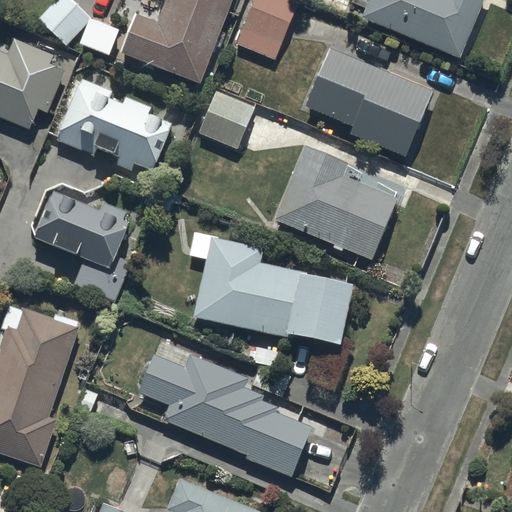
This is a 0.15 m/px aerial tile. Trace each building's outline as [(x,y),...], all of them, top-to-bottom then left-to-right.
[(72,0),(55,0),(39,19),(70,47),(94,19),(72,0)] [(136,14),(121,52),(201,83),(233,0),(165,0),(156,23),(136,14)] [(298,1),(294,0),(253,0),(235,44),(274,60),(298,1)] [(369,0),(363,16),(460,56),(482,0),(369,0)] [(0,50),(0,118),(30,131),(38,111),(47,115),(66,70),(50,63),(54,55),(14,38),(8,54),(0,50)] [(353,133),(408,155),(435,91),(331,48),(307,105),(356,125),(353,133)] [(82,77),(56,138),(91,153),(94,147),(118,157),(115,164),(132,171),(135,163),(153,171),(174,123),(150,113),(152,108),(126,97),(123,103),(109,98),(112,90),(82,77)] [(255,107),(216,91),(199,132),(238,148),(255,107)] [(305,147),(274,219),(371,260),(397,200),(344,178),(349,165),(305,147)] [(54,194),(34,239),(84,261),(73,286),(113,303),(130,264),(115,257),(129,224),(122,221),(126,212),(106,204),(101,215),(54,194)] [(212,239),(218,241),(219,237),(194,232),(189,255),(207,259),(212,239)] [(218,241),(212,239),(207,259),(195,317),(288,338),(288,334),(340,345),(354,284),(259,264),(262,250),(218,241)] [(23,307),(22,311),(10,306),(2,328),(6,329),(0,347),(0,452),(40,466),(55,420),(48,417),(78,328),(77,327),(78,323),(55,315),(54,319),(23,307)] [(290,476),(311,427),(274,412),(276,407),(260,400),(262,396),(244,388),(248,378),(190,354),(185,367),(153,353),(137,392),(167,405),(161,420),(246,455),(245,457),(290,476)] [(260,511),(180,478),(167,509),(170,510),(168,511),(260,511)]
